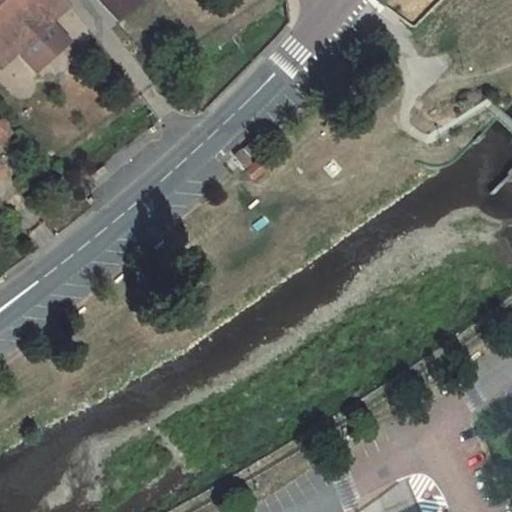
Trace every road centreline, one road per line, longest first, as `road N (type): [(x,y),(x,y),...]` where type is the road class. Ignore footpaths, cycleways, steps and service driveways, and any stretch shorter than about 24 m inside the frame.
road 1 (secondary): [(261,80),(192,154),(0,310)]
road 2 (residential): [(433,433),(307,511)]
